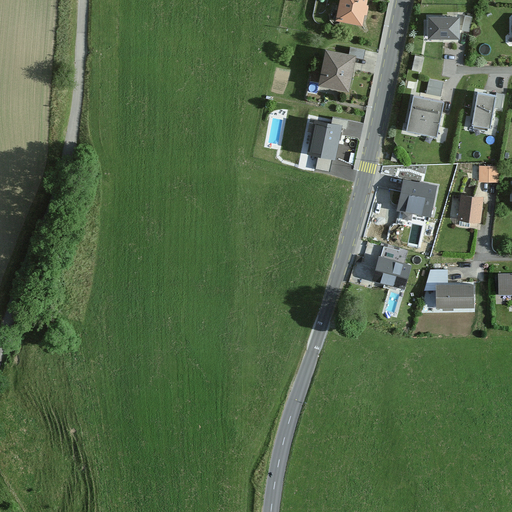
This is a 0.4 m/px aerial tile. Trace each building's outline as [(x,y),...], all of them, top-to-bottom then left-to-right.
[(341,0),(338,19),(361,24),(366,0),(341,0)] [(472,17),(465,16),(462,30),(469,31),(472,17)] [(459,17),(428,17),(428,38),(459,38),(459,17)] [(350,48),(349,56),(355,57),(363,59),(365,51),(350,48)] [(326,51),(320,85),(349,90),(355,57),(349,56),(326,51)] [(421,71),(424,57),(415,55),(412,69),(421,71)] [(444,82),(429,79),(426,97),(414,94),(407,130),(436,136),(443,102),(440,102),(444,82)] [(496,96),(478,92),(472,125),(490,128),(494,107),(502,108),(504,94),(497,92),(496,96)] [(333,118),(331,125),(340,127),(346,128),(348,121),(333,118)] [(316,122),(310,151),(334,156),(340,127),(331,125),(316,122)] [(498,166),(480,166),(480,181),(498,181),(498,166)] [(436,186),(404,179),(398,209),(430,215),(436,186)] [(462,196),(459,219),(479,221),(482,198),(462,196)] [(435,227),(426,225),(424,236),(431,237),(431,236),(434,236),(435,227)] [(382,256),(406,260),(408,250),(383,247),(382,256)] [(411,266),(380,257),(373,279),(404,288),(411,266)] [(437,285),(448,285),(448,269),(430,269),(424,291),(437,290),(437,285)] [(511,275),(498,276),(499,299),(511,298),(511,275)] [(448,285),(437,285),(437,290),(437,307),(474,306),(473,285),(448,285)] [(344,296),(338,316),(346,319),(350,304),(357,306),(359,300),(344,296)]
